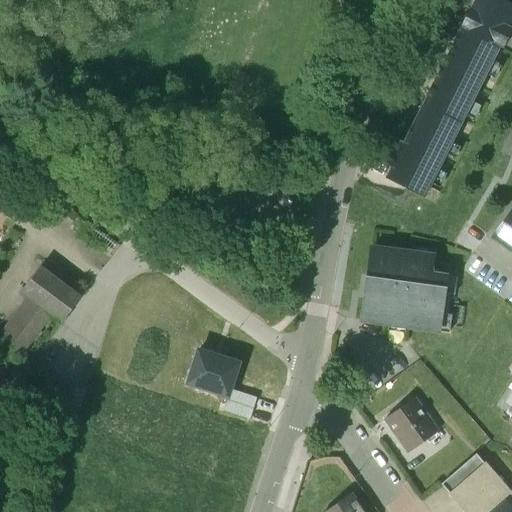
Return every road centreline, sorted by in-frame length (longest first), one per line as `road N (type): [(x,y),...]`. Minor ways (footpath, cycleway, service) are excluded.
road 1 (residential): [(309,350),(277,345),(0,146)]
road 2 (residential): [(396,0),(348,156),(309,350)]
road 3 (residential): [(299,403),(324,411),(398,511)]
road 4 (track): [(41,511),(80,387)]
